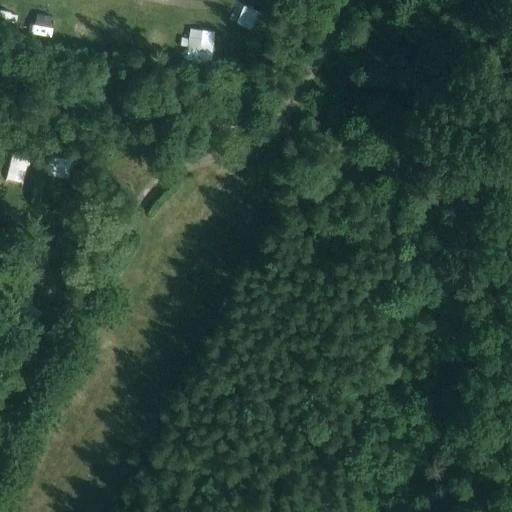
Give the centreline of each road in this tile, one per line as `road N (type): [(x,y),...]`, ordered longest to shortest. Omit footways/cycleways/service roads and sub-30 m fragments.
road 1 (track): [(511,184),(310,143)]
road 2 (track): [(511,155),(318,118)]
